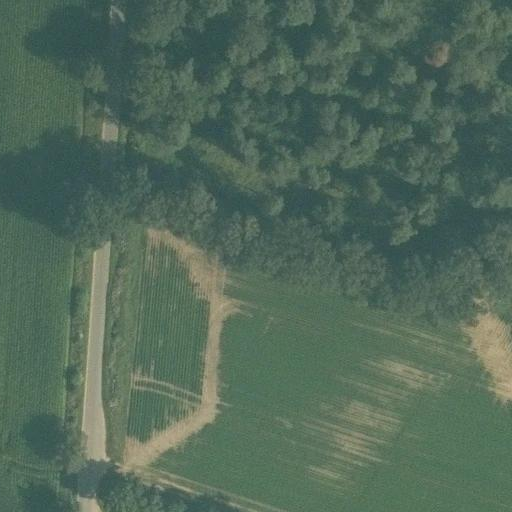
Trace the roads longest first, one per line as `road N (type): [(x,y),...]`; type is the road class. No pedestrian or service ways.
road 1 (unclassified): [(85,511),(113,0)]
road 2 (track): [(237,511),(88,465)]
